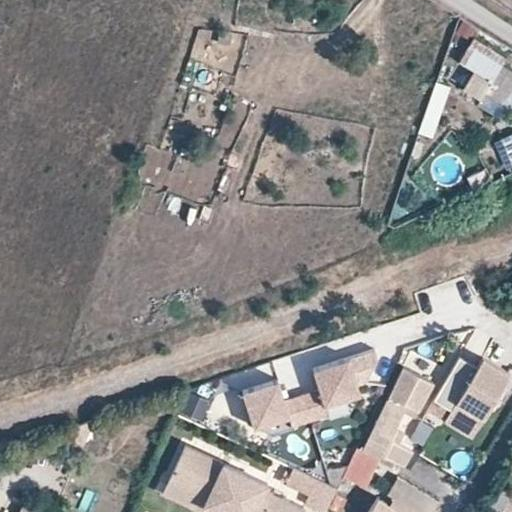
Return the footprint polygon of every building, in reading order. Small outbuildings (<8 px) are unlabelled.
[(506,56),(474,37),(460,60),(492,79),(485,89),(506,101),(511,92),(511,70),(501,65),(506,56)] [(431,136),(449,83),(435,79),(417,132),(431,136)] [(511,129),(500,134),(511,165),(511,129)] [(373,344),(347,352),(356,380),(363,378),(376,352),(373,344)] [(347,352),(346,348),(310,360),(316,380),(300,386),(308,412),(326,406),(323,396),(358,385),(356,380),(347,352)] [(410,351),(400,371),(413,378),(423,358),(410,351)] [(497,396),(511,373),(484,356),(478,366),(461,356),(434,398),(451,409),(462,415),(458,422),(475,432),(493,402),(497,396)] [(276,371),(240,383),(252,419),(287,408),(290,417),(308,412),(300,386),(283,391),(276,371)] [(400,371),(373,431),(391,441),(395,432),(405,411),(417,416),(427,398),(431,387),(421,382),(413,378),(400,371)] [(207,397),(188,386),(177,406),(196,417),(207,397)] [(498,405),(502,399),(497,396),(493,402),(498,405)] [(458,422),(462,415),(451,409),(444,419),(472,436),(475,432),(458,422)] [(267,432),(290,425),(285,410),(262,417),(267,432)] [(391,441),(373,431),(364,450),(379,456),(381,457),(382,454),(403,465),(412,452),(396,443),(391,441)] [(396,443),(400,434),(395,432),(391,441),(396,443)] [(185,446),(170,480),(209,498),(210,496),(246,511),(300,511),(304,506),(265,489),(267,483),(185,446)] [(364,450),(357,448),(344,474),(343,476),(365,487),(379,456),(364,450)] [(317,478),(293,468),(286,483),(310,493),(317,478)] [(317,478),(310,493),(307,501),(327,510),(338,488),(317,478)] [(209,498),(170,480),(164,492),(203,510),(207,503),(209,498)] [(432,511),(434,509),(404,490),(397,501),(415,511),(432,511)] [(209,498),(207,503),(225,511),(246,511),(210,496),(209,498)] [(401,511),(393,507),(378,498),(369,511),(401,511)] [(46,511),(47,511),(24,501),(19,511),(46,511)] [(415,511),(397,501),(393,507),(401,511),(415,511)]
